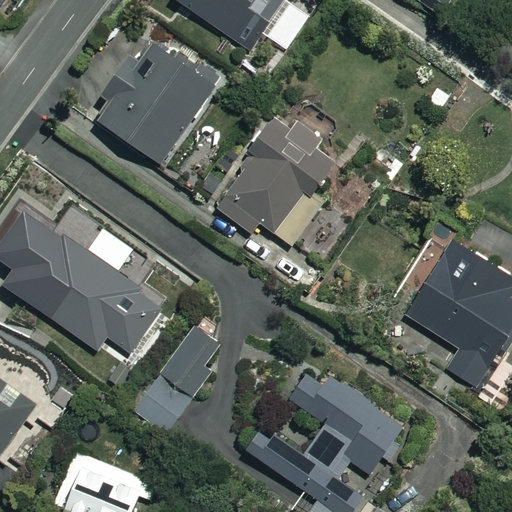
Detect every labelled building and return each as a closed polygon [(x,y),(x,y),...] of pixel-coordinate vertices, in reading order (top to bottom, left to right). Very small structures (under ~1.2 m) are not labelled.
[(178,0),(253,50),(286,0),(178,0)] [(452,0),(415,0),(438,18),(452,0)] [(219,83),(168,46),(146,76),(126,61),(102,95),(111,101),(99,118),(162,163),(219,83)] [(296,133),(275,118),(215,206),(253,232),(260,221),(296,245),(324,204),(318,200),(352,148),(306,117),(296,133)] [(164,305),(28,211),(0,251),(0,256),(17,269),(6,284),(100,349),(109,336),(132,352),(164,305)] [(511,397),(511,362),(502,356),(511,340),(511,275),(456,239),(408,314),(461,349),(448,370),(480,390),(474,400),(500,417),(511,397)] [(319,274),(281,249),(271,265),(309,289),(319,274)] [(218,372),(211,367),(226,345),(195,325),(135,415),(173,440),(218,372)] [(24,378),(0,360),(0,460),(40,405),(16,388),(24,378)] [(406,427),(333,375),(324,387),(308,376),(293,398),(328,423),(306,454),(265,425),(248,449),(307,491),(293,510),(296,511),(356,511),(367,498),(339,478),(352,460),(372,474),(406,427)] [(133,511),(146,481),(78,453),(57,503),(80,511),(133,511)]
